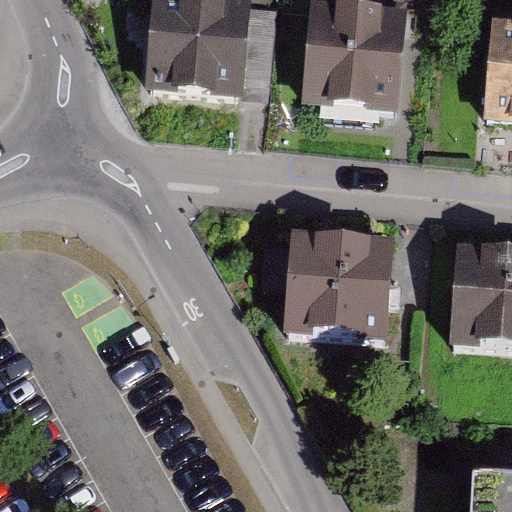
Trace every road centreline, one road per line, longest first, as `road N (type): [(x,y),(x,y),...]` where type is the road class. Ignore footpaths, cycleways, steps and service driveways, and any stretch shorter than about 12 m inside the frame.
road 1 (residential): [(511,210),(307,192),(86,152)]
road 2 (residential): [(316,511),(262,395),(86,152)]
road 3 (residential): [(86,152),(30,0)]
